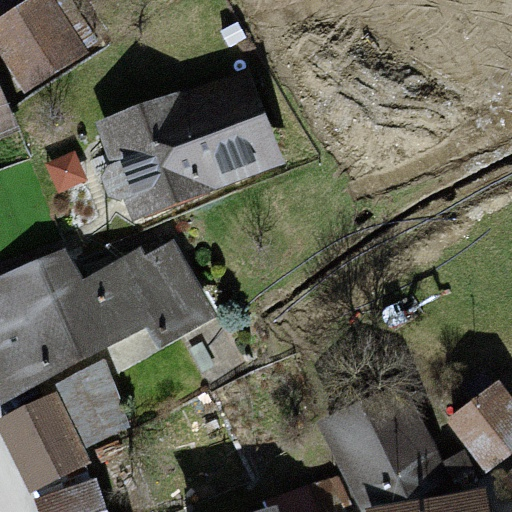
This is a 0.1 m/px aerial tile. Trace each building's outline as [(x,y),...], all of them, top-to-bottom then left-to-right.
[(0,59),(0,88),(19,123),(82,88),(51,32),(0,59)] [(239,112),(85,163),(115,252),(269,202),(239,112)] [(140,256),(0,310),(0,431),(181,362),(140,256)] [(511,431),(493,406),(441,445),(479,496),(511,471),(511,431)] [(374,408),(307,451),(346,511),(380,511),(424,484),(374,408)] [(75,511),(50,436),(0,452),(0,477),(11,511),(75,511)]
